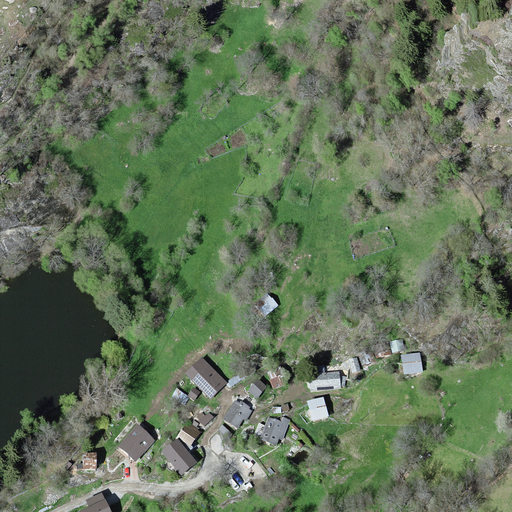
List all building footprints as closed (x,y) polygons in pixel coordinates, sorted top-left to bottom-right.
[(256,310),(265,320),(278,310),(269,299),(256,310)] [(402,359),(405,378),(423,375),(420,356),(402,359)] [(186,379),(211,403),(227,387),(203,362),(186,379)] [(310,372),(312,395),(341,392),(340,375),(324,376),(324,371),(310,372)] [(258,384),(249,395),(258,402),(267,391),(258,384)] [(309,406),(314,426),(329,423),(324,402),(309,406)] [(224,423),(239,432),(251,412),(236,403),(224,423)] [(269,421),(260,445),(276,451),(279,443),(284,444),(291,425),(283,422),(282,426),(269,421)] [(187,426),(178,439),(192,449),(202,436),(187,426)] [(119,451),(137,467),(156,446),(138,430),(119,451)] [(163,456),(182,480),(198,467),(178,443),(163,456)] [(85,452),(85,469),(99,469),(99,453),(85,452)]
